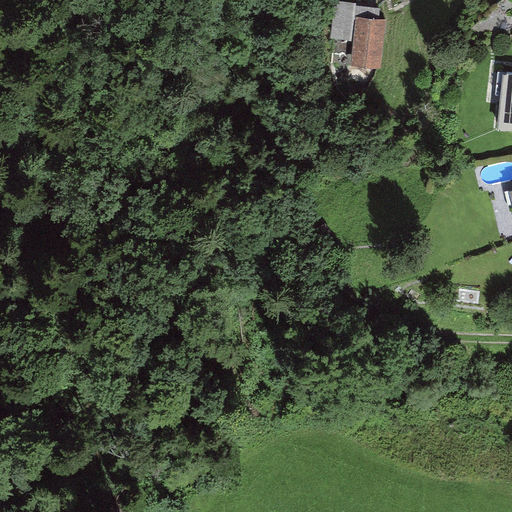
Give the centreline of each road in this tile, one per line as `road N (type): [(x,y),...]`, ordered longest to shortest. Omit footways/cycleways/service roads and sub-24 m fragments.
road 1 (track): [(511,339),(442,337),(386,323),(301,259),(283,227),(285,212),(329,133)]
road 2 (track): [(329,133),(316,17),(321,0)]
